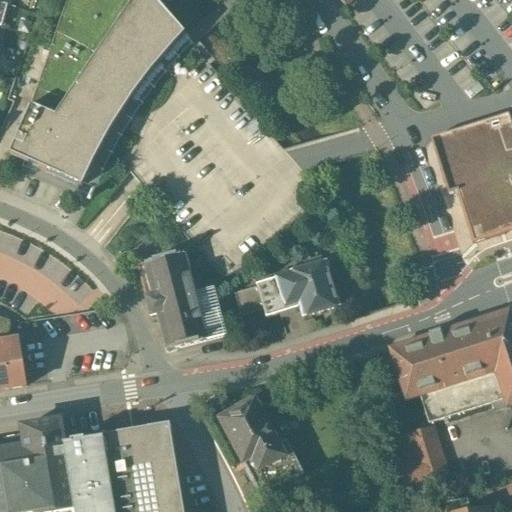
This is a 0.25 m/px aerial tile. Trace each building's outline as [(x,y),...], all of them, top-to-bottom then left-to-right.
[(181,32),(151,0),(66,0),(49,49),(32,44),(21,75),(39,80),(8,155),(79,187),(91,162),(108,133),(127,101),(153,64),(181,32)] [(511,136),(439,161),(468,246),(511,231),(511,136)] [(0,221),(0,257),(38,269),(48,236),(0,221)] [(182,254),(135,266),(147,315),(157,313),(164,351),(203,340),(202,322),(217,319),(210,290),(192,295),(182,254)] [(304,270),(254,283),(263,317),(298,308),(301,317),(337,307),(323,257),(302,262),(304,270)] [(408,344),(387,350),(387,353),(404,405),(420,400),(511,370),(511,318),(509,311),(442,333),(440,327),(424,333),(426,338),(408,344)] [(0,338),(6,338),(8,329),(7,322),(0,318),(0,338)] [(220,336),(217,319),(202,322),(203,340),(220,336)] [(0,390),(25,387),(17,342),(0,344),(0,390)] [(511,370),(420,400),(429,423),(502,398),(505,409),(511,406),(511,370)] [(236,409),(218,420),(241,462),(250,457),(258,470),(264,472),(277,466),(283,457),(275,443),(252,401),(248,398),(234,404),(236,409)] [(24,448),(0,451),(0,511),(54,511),(74,509),(59,421),(20,428),(24,448)] [(183,511),(169,426),(101,437),(101,440),(64,447),(74,509),(74,511),(183,511)] [(449,481),(430,427),(406,435),(415,462),(395,467),(401,486),(449,481)] [(250,457),(241,462),(258,492),(302,473),(285,439),(275,443),(283,457),(277,466),(264,472),(258,470),(250,457)] [(447,501),(448,511),(471,511),(470,498),(447,501)]
